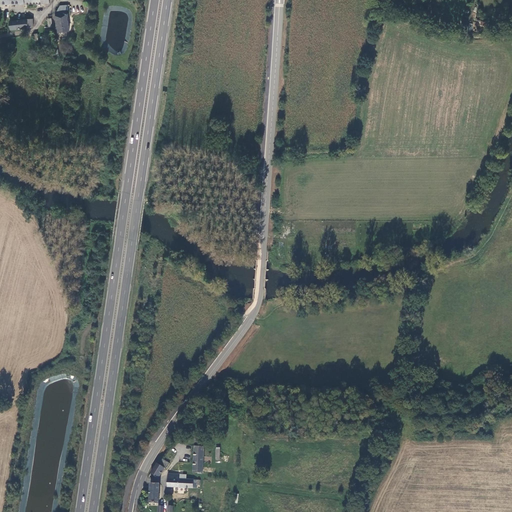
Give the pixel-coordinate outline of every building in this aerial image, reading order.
[(69,31),(68,11),(56,10),(56,14),(58,32),(69,31)] [(27,19),(10,20),(10,29),(28,28),(27,19)] [(203,473),(203,468),(204,447),(195,446),(193,472),(203,473)] [(170,464),(163,459),(160,465),(157,463),(151,474),(158,478),(164,467),(167,469),(170,464)] [(167,487),(196,488),(196,485),(199,485),(200,480),(179,479),(179,474),(167,474),(167,487)] [(150,483),(149,502),(158,503),(159,484),(150,483)]
